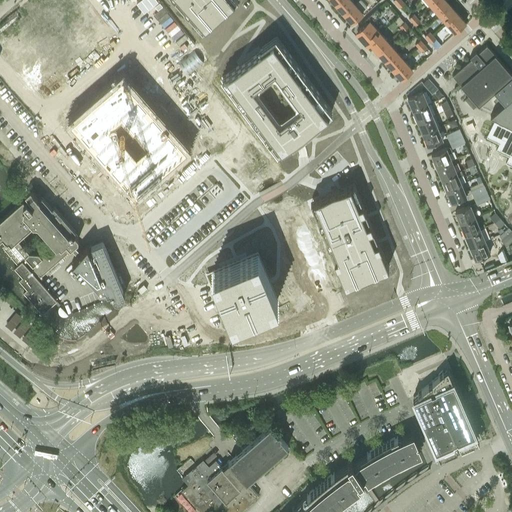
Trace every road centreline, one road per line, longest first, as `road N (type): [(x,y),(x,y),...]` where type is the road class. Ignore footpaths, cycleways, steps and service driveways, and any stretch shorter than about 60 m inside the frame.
road 1 (tertiary): [(447,294),(404,301),(281,350),(113,390)]
road 2 (tertiary): [(148,400),(276,376),(412,320),(447,294)]
road 3 (residential): [(270,223),(93,0)]
road 4 (unclassified): [(323,57),(408,203)]
road 5 (tertiary): [(511,436),(447,294)]
road 6 (residential): [(100,220),(0,105)]
road 7 (unclassified): [(396,168),(348,75),(323,57)]
road 8 (residential): [(387,98),(304,0)]
road 9 (residential): [(483,15),(387,98)]
